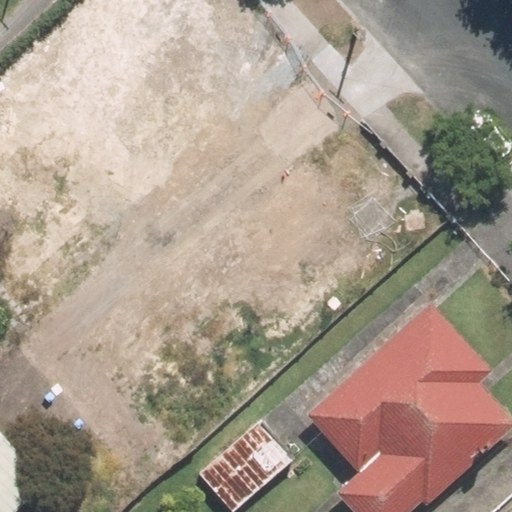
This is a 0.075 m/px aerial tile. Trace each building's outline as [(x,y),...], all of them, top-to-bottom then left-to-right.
[(194,80),(247,27),(218,0),(217,0),(166,53),(194,80)] [(0,302),(22,323),(188,144),(150,109),(162,96),(77,17),(0,99),(0,302)] [(237,227),(214,203),(89,323),(135,371),(109,396),(131,419),(138,412),(178,453),(291,344),(275,327),(319,285),(250,214),(237,227)] [(488,373),(426,306),(304,416),(355,472),(332,492),(350,511),(403,511),(415,501),(420,506),(510,424),(475,385),(488,373)] [(255,420),(196,473),(231,511),(232,511),(291,460),(255,420)] [(0,511),(6,511),(45,478),(0,429),(0,511)]
